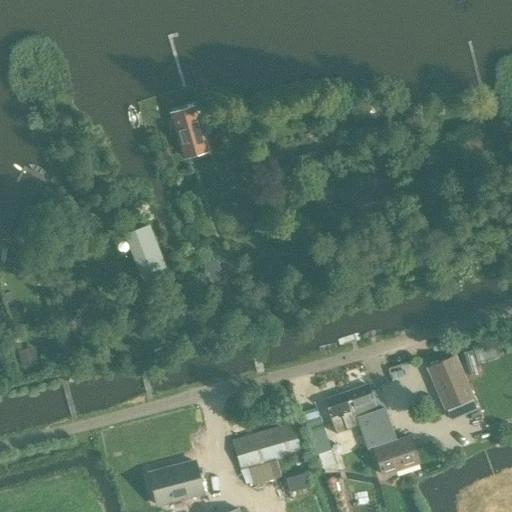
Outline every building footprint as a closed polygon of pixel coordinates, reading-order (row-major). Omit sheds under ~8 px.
[(172,115),(185,158),(206,152),(193,108),(172,115)] [(459,163),(494,154),(490,136),(454,145),(459,163)] [(414,203),(419,223),(442,217),(438,197),(414,203)] [(358,209),(362,225),(397,216),(393,200),(358,209)] [(109,210),(112,217),(129,210),(126,203),(109,210)] [(125,235),(142,280),(166,271),(149,226),(125,235)] [(217,261),(203,266),(211,287),(225,281),(217,261)] [(476,365),(499,359),(495,344),(473,350),(476,365)] [(18,351),(21,368),(36,365),(33,348),(18,351)] [(454,357),(428,369),(446,411),(472,399),(454,357)] [(367,386),(345,393),(357,426),(358,426),(367,450),(387,442),(379,419),(376,411),(384,409),(377,389),(369,392),(367,386)] [(335,434),(357,426),(345,393),(323,401),(335,434)] [(316,408),(302,413),(316,455),(331,450),(316,408)] [(293,424),(232,442),(241,471),(302,453),(293,424)] [(381,475),(417,463),(409,438),(373,450),(381,475)] [(194,462),(148,474),(158,508),(203,495),(194,462)] [(287,493),(308,487),(305,473),(284,479),(287,493)]
